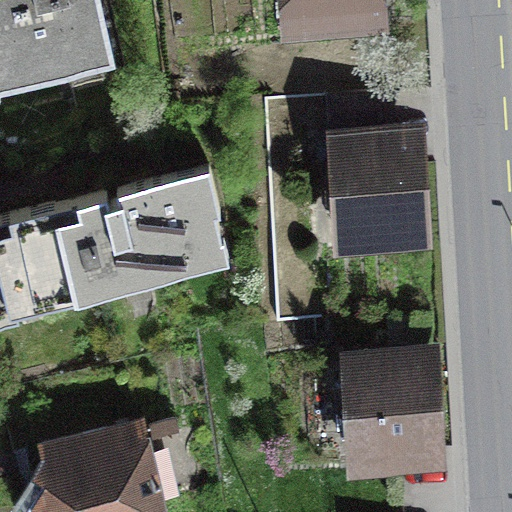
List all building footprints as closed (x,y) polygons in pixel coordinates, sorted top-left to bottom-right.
[(98,0),(0,0),(0,86),(112,64),(98,0)] [(390,0),(274,0),(275,37),(391,36),(390,0)] [(429,123),(320,127),(326,257),(434,252),(429,123)] [(210,170),(0,215),(0,308),(229,258),(210,170)] [(442,347),(335,350),(339,484),(446,481),(442,347)] [(167,511),(152,425),(27,447),(38,511),(167,511)]
